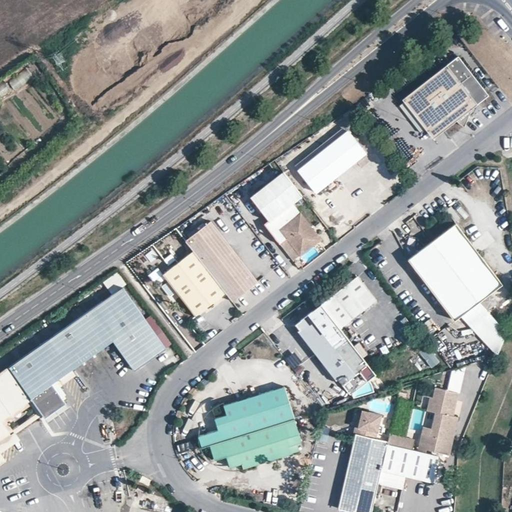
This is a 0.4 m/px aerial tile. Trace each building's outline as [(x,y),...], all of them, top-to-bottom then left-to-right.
[(452,56),(398,98),(400,101),(422,128),(424,131),(434,123),(439,129),(450,121),(460,125),(466,108),(484,94),(452,56)] [(422,128),(400,101),(395,105),(417,132),(422,128)] [(429,137),(439,129),(434,123),(424,131),(429,137)] [(366,155),(348,133),(298,173),(315,195),(366,155)] [(293,204),(302,196),(283,173),(251,198),(270,221),(265,224),(281,245),(288,239),(301,255),(313,246),(315,244),(316,242),(317,239),(317,237),(317,234),(315,231),(301,214),(291,222),(282,212),(293,204)] [(301,214),(293,204),(282,212),(291,222),(301,214)] [(258,283),(212,222),(186,242),(194,252),(227,294),(233,302),(258,283)] [(499,285),(453,224),(431,241),(478,301),(499,285)] [(288,239),(281,245),(294,261),(301,255),(288,239)] [(478,301),(431,241),(405,261),(452,321),(460,316),(478,301)] [(227,294),(194,252),(163,275),(197,318),(227,294)] [(354,275),(318,304),(336,327),(349,317),(373,299),(354,275)] [(168,282),(161,287),(170,299),(177,293),(168,282)] [(117,287),(0,371),(0,465),(4,463),(0,456),(0,442),(2,441),(8,436),(0,424),(0,420),(28,400),(42,418),(62,404),(49,385),(81,361),(108,341),(131,370),(162,348),(117,287)] [(508,338),(478,301),(460,316),(495,357),(501,355),(508,338)] [(361,379),(371,372),(336,327),(317,303),(290,324),(337,381),(353,369),(361,379)] [(433,346),(422,349),(428,368),(439,365),(433,346)] [(450,413),(455,390),(432,385),(430,395),(427,395),(424,408),(433,410),(428,434),(420,432),(417,446),(447,452),(450,439),(447,438),(447,434),(451,435),(455,414),(450,413)] [(286,387),(225,406),(227,415),(216,419),(219,430),(199,436),(203,448),(211,445),(295,419),(286,387)] [(378,416),(359,412),(355,429),(352,428),(351,436),(353,436),(373,440),(378,416)] [(295,419),(211,445),(217,462),(228,458),(232,470),(244,467),(245,471),(299,454),(297,445),(302,443),(295,419)] [(385,443),(410,448),(413,437),(387,432),(385,443)] [(353,436),(338,508),(357,511),(370,511),(377,479),(380,469),(385,443),(373,440),(353,436)] [(436,454),(385,443),(380,469),(404,474),(431,479),(436,454)] [(404,474),(380,469),(377,479),(402,484),(404,474)]
